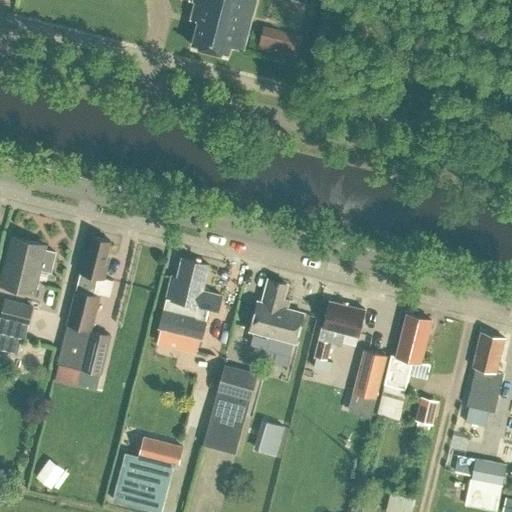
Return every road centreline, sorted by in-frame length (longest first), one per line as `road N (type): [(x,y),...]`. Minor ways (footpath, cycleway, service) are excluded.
road 1 (secondary): [(511,295),(0,165)]
road 2 (unclassified): [(511,173),(0,44)]
road 3 (track): [(424,511),(478,286)]
